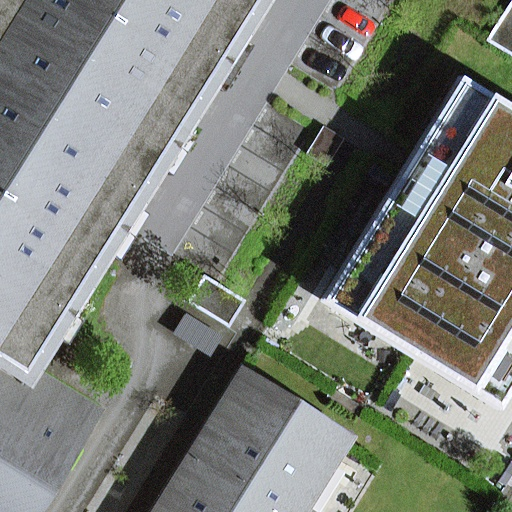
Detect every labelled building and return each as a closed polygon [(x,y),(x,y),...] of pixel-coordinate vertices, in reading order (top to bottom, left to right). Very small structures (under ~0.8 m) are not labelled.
[(0,0),(0,511),(39,511),(97,422),(34,382),(48,359),(262,8),(268,0),(0,0)] [(511,117),(488,102),(456,83),(408,166),(317,311),(350,332),(465,403),(495,421),(511,393),(511,117)] [(186,303),(228,328),(244,302),(202,277),(186,303)] [(240,376),(185,465),(262,511),(297,511),(342,440),(240,376)] [(262,511),(185,465),(155,511),(262,511)]
